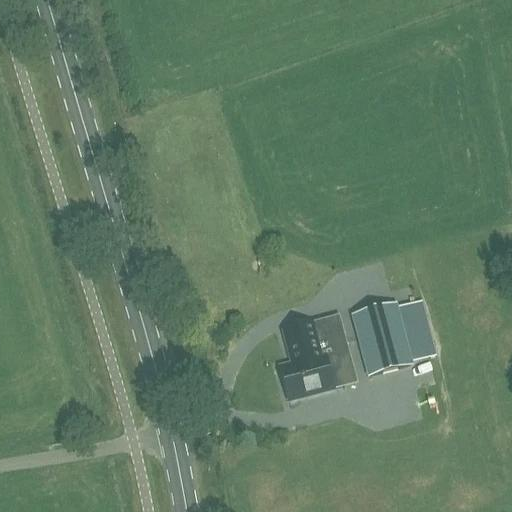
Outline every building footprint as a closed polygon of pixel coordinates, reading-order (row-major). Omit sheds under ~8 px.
[(261,269),(271,267),(269,257),(259,259),(261,269)] [(394,308),(355,319),(371,378),(410,367),(394,308)] [(307,363),(322,359),(313,326),(284,334),(291,359),(304,355),(307,363)] [(325,358),(322,359),(307,363),(304,355),(291,359),(293,367),(281,370),(290,403),(334,391),(325,358)] [(343,358),(332,361),(336,380),(347,378),(343,358)]
